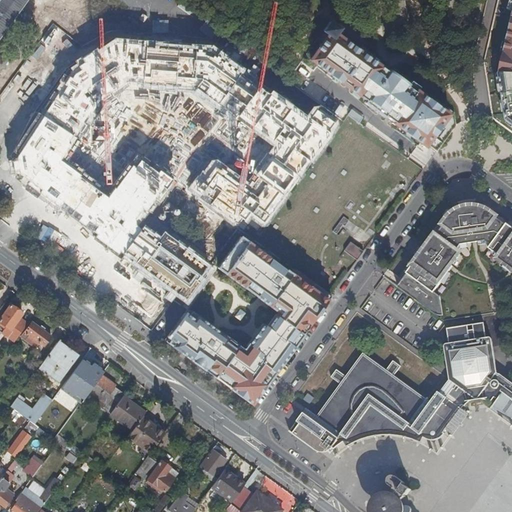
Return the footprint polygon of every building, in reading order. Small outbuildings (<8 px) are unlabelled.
[(0,0),(0,31),(22,0),(0,0)] [(511,0),(509,9),(511,10),(511,24),(509,39),(506,53),(501,73),(501,74),(504,92),(508,120),(511,122),(511,0)] [(452,127),(449,112),(415,88),(340,32),(342,29),(329,18),(319,31),(325,35),(309,57),(347,90),(362,102),(360,103),(374,114),(378,117),(379,117),(380,118),(381,117),(389,123),(388,124),(420,148),(422,146),(432,152),(452,127)] [(347,122),(322,105),(315,106),(308,114),(214,45),(115,38),(67,69),(10,158),(17,177),(187,303),(215,266),(165,231),(162,236),(146,225),(176,182),(242,231),(246,228),(257,237),(347,122)] [(412,144),(408,149),(422,161),(426,156),(412,144)] [(476,242),(485,241),(500,252),(498,255),(508,262),(507,265),(511,268),(511,228),(507,225),(506,226),(496,218),(497,217),(491,212),(488,210),(483,208),(478,207),(472,206),(472,209),(464,210),(464,208),(457,211),(451,215),(447,219),(443,225),(444,226),(436,236),(435,235),(422,253),(424,254),(422,258),(420,256),(407,274),(398,287),(434,314),(441,304),(440,297),(434,292),(449,272),(447,270),(460,252),(457,250),(461,244),(474,242),(473,240),(476,239),(476,242)] [(322,300),(237,235),(215,266),(274,310),(263,326),(260,323),(242,348),(239,348),(192,315),(190,318),(180,312),(160,340),(247,403),(322,300)] [(357,259),(364,250),(351,241),(344,250),(357,259)] [(0,331),(0,336),(11,344),(25,325),(17,319),(20,314),(7,305),(0,315),(0,324),(3,327),(0,331)] [(333,448),(334,450),(340,445),(342,444),(349,439),(354,437),(360,434),(369,432),(377,430),(382,429),(388,429),(393,429),(399,430),(403,431),(409,432),(415,434),(420,436),(423,438),(425,439),(428,440),(431,441),(433,441),(435,441),(438,440),(441,438),(442,437),(443,436),(446,434),(444,433),(449,426),(451,427),(454,423),(452,422),(455,417),(457,419),(460,415),(458,413),(464,406),(465,407),(467,405),(469,403),(471,402),(473,401),(476,400),(478,399),(480,399),(482,399),(484,400),(488,401),(491,403),(492,401),(495,403),(494,405),(494,406),(511,383),(501,374),(497,372),(496,363),(492,340),(492,339),(491,338),(490,337),(486,338),(484,323),(447,329),(449,344),(447,344),(447,347),(445,347),(448,370),(451,372),(453,383),(456,385),(455,386),(454,386),(453,385),(451,385),(450,385),(449,386),(448,386),(447,388),(447,389),(446,390),(446,391),(447,392),(447,394),(448,394),(449,395),(446,398),(438,392),(431,402),(395,376),(401,367),(393,361),(387,370),(363,353),(346,376),(337,370),(331,378),(341,384),(317,416),(307,409),(290,432),(315,450),(318,452),(320,453),(323,453),(325,453),(328,452),(330,451),(332,449),(333,448)] [(50,338),(30,324),(23,333),(25,335),(22,340),(34,349),(37,344),(42,348),(50,338)] [(74,358),(55,344),(37,369),(56,382),(74,358)] [(90,403),(108,416),(108,415),(121,398),(122,396),(112,388),(113,386),(101,377),(95,386),(93,385),(76,408),(82,413),(90,403)] [(511,382),(511,383),(494,406),(504,413),(511,418),(511,382)] [(15,400),(8,408),(33,426),(50,402),(42,397),(31,412),(15,400)] [(143,414),(121,398),(108,415),(130,432),(139,419),(143,414)] [(162,435),(139,419),(130,432),(125,439),(147,455),(162,435)] [(5,452),(12,457),(26,439),(19,434),(5,452)] [(56,436),(53,441),(64,449),(68,444),(56,436)] [(196,472),(213,484),(216,480),(213,478),(225,462),(215,455),(219,451),(214,447),(196,472)] [(22,470),(32,478),(44,462),(33,454),(22,470)] [(74,459),(67,454),(62,461),(68,466),(74,459)] [(160,493),(174,474),(165,467),(166,466),(158,460),(156,463),(146,456),(133,473),(160,493)] [(86,459),(83,463),(93,471),(97,466),(86,459)] [(13,469),(9,466),(2,475),(0,477),(0,507),(2,509),(9,500),(0,494),(13,477),(9,475),(13,469)] [(243,485),(223,470),(216,480),(213,484),(208,491),(228,506),(243,485)] [(405,485),(406,484),(397,477),(394,477),(393,476),(391,477),(390,478),(389,478),(389,479),(388,481),(388,482),(388,483),(389,484),(389,485),(390,486),(395,489),(392,498),(389,498),(386,498),(384,499),(382,499),(381,500),(380,501),(379,502),(377,505),(376,507),(376,508),(376,510),(375,511),(412,511),(412,509),(411,508),(410,506),(409,506),(402,503),(412,490),(405,485)] [(11,511),(37,511),(59,484),(53,480),(38,499),(39,500),(36,504),(21,493),(14,502),(17,503),(11,511)] [(255,492),(253,495),(269,506),(271,504),(255,492)] [(192,511),(194,511),(184,504),(187,499),(180,494),(167,511),(166,511),(192,511)] [(277,511),(279,510),(271,504),(269,506),(253,495),(240,511),(277,511)] [(162,511),(170,500),(165,496),(152,511),(162,511)]
